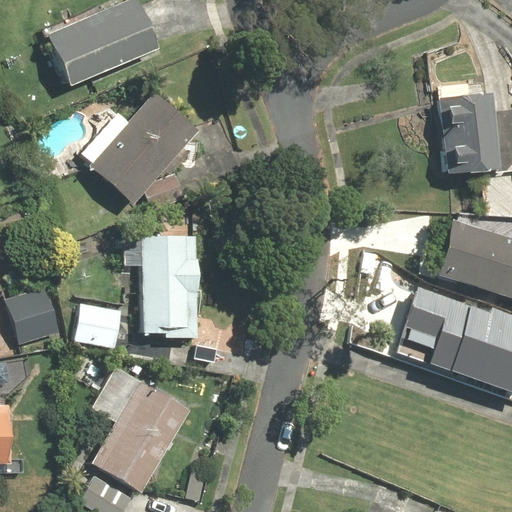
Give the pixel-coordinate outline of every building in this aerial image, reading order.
[(132,0),(124,0),(34,38),(57,90),(153,50),(132,0)] [(190,132),(148,95),(79,172),(122,209),(190,132)] [(489,96),(430,101),(435,169),(441,168),(442,180),(495,175),(489,96)] [(511,241),(441,221),(425,278),(511,303),(511,241)] [(192,237),(134,236),(134,343),(191,343),(192,237)] [(413,287),(393,341),(511,385),(511,316),(488,308),(486,315),(413,287)] [(36,288),(0,299),(0,310),(12,348),(51,336),(36,288)] [(115,312),(76,306),(69,344),(108,351),(115,312)] [(135,378),(82,465),(130,494),(184,407),(135,378)] [(202,477),(161,467),(155,493),(196,502),(202,477)] [(117,511),(126,498),(87,475),(70,504),(83,511),(117,511)]
